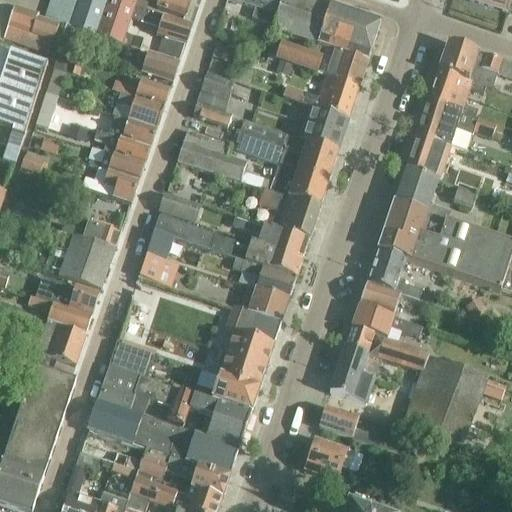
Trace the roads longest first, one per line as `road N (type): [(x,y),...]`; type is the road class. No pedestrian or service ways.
road 1 (residential): [(46,511),(209,0)]
road 2 (residential): [(252,511),(413,20)]
